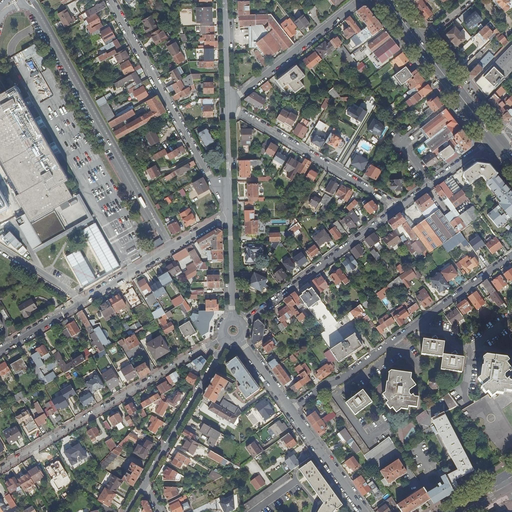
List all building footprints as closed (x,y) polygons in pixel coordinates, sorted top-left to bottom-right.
[(418,0),(414,4),(420,12),(427,6),(425,4),(428,2),(426,0),(418,0)] [(506,10),(511,5),(511,2),(510,0),(494,0),(502,8),(504,10),(506,10)] [(240,1),(238,1),(239,15),(240,15),(249,15),(249,1),(240,1)] [(83,18),(84,20),(95,14),(107,7),(104,2),(81,15),(83,18)] [(368,26),(377,19),(367,7),(365,6),(363,6),(356,11),(360,16),(359,17),(363,22),(364,21),(368,26)] [(71,17),(66,9),(58,13),(65,27),(74,22),(75,21),(73,16),(71,17)] [(469,29),(481,19),(475,11),(466,19),(467,20),(464,22),(469,29)] [(212,22),(212,13),(210,13),(200,14),(200,22),(212,22)] [(89,29),(91,33),(102,27),(100,23),(96,25),(96,24),(100,22),(95,14),(87,19),(89,25),(87,26),(89,29)] [(281,48),(284,52),(291,47),(295,44),(290,38),(280,26),(271,14),(258,14),(249,15),(240,15),(240,25),(251,25),(262,24),(269,33),(256,43),(257,44),(269,58),(281,48)] [(144,28),(146,33),(157,27),(150,15),(142,20),(146,27),(144,28)] [(295,22),(301,31),(310,24),(303,15),(295,22)] [(350,16),(345,20),(350,26),(355,32),(356,34),(361,31),(350,16)] [(381,24),(377,19),(368,26),(366,27),(361,31),(356,34),(351,39),(357,46),(362,42),(362,41),(370,36),(368,33),(370,31),(373,34),(383,26),(381,24)] [(280,26),(290,38),(296,32),(294,29),(293,28),(294,27),(288,20),(280,26)] [(492,40),(496,37),(500,33),(496,29),(494,31),(494,32),(493,33),(487,27),(490,25),(492,27),(493,25),(490,21),(479,32),(486,40),(490,37),(492,40)] [(102,27),(91,33),(93,36),(100,32),(103,37),(102,38),(106,45),(111,42),(116,39),(109,27),(107,24),(102,27)] [(257,44),(256,43),(269,33),(262,24),(251,25),(252,47),(255,47),(257,44)] [(214,32),(214,26),(201,26),(201,34),(206,34),(206,33),(214,32)] [(355,32),(350,26),(344,31),(346,34),(345,35),(347,38),(355,32)] [(465,39),(469,35),(464,29),(461,32),(456,26),(455,27),(465,39)] [(161,27),(150,33),(157,44),(167,38),(161,27)] [(456,46),(465,39),(455,27),(446,34),(456,46)] [(368,45),(374,53),(392,38),(389,34),(386,31),(368,45)] [(496,37),(504,46),(508,42),(506,39),(506,37),(504,35),(502,35),(500,33),(496,37)] [(333,39),(330,41),(335,48),(341,43),(337,37),(334,40),(333,39)] [(392,38),(374,53),(382,63),(400,48),(392,38)] [(120,46),(116,39),(111,42),(106,45),(102,47),(103,49),(106,47),(107,49),(110,47),(115,45),(117,48),(120,46)] [(165,43),(173,56),(181,51),(173,39),(165,43)] [(335,48),(330,41),(327,44),(325,42),(316,49),(318,51),(323,58),(335,48)] [(511,44),(476,82),(481,89),(487,97),(505,79),(507,81),(511,75),(511,44)] [(337,50),(344,59),(347,57),(350,55),(343,45),(337,50)] [(213,61),(214,61),(214,48),(205,49),(204,49),(205,61),(213,61)] [(115,54),(120,63),(126,59),(129,57),(127,53),(126,53),(124,49),(116,53),(115,54)] [(181,51),(173,56),(177,64),(185,59),(183,57),(186,55),(184,49),(181,51)] [(98,57),(101,62),(115,54),(116,53),(114,50),(107,54),(106,52),(98,57)] [(254,53),(265,67),(269,64),(264,58),(258,50),(254,53)] [(261,53),(267,61),(269,59),(263,51),(261,53)] [(321,59),(315,52),(306,59),(305,58),(302,60),(305,63),(309,69),(321,59)] [(403,52),(394,59),(400,67),(406,63),(407,64),(410,61),(408,59),(403,52)] [(468,74),(472,79),(494,56),(490,52),(468,74)] [(344,59),(352,69),(356,66),(358,65),(350,55),(347,57),(344,59)] [(120,65),(126,76),(129,75),(128,73),(134,70),(135,72),(136,71),(141,68),(139,65),(133,68),(129,60),(120,65)] [(356,67),(361,72),(366,68),(361,62),(356,67)] [(288,84),(295,93),(304,86),(299,80),(305,75),(296,65),(277,80),(283,88),(288,84)] [(406,66),(395,75),(402,84),(406,81),(411,77),(413,76),(418,72),(416,69),(411,73),(410,71),(408,68),(407,68),(406,66)] [(126,76),(115,83),(115,84),(115,85),(116,87),(117,87),(117,88),(123,85),(124,83),(123,83),(132,77),(135,81),(125,87),(127,90),(135,86),(141,83),(137,75),(143,71),(141,68),(136,71),(135,72),(129,75),(126,76)] [(169,72),(175,83),(182,79),(176,68),(169,72)] [(415,87),(418,91),(419,91),(428,84),(424,79),(418,72),(413,76),(415,78),(413,79),(411,77),(406,81),(412,89),(415,87)] [(193,80),(191,74),(182,79),(175,83),(172,85),(174,89),(177,93),(194,84),(194,83),(193,80)] [(144,87),(150,84),(147,79),(141,83),(135,86),(136,89),(133,91),(139,101),(148,95),(144,87)] [(273,87),(268,81),(263,85),(267,91),(273,87)] [(213,93),(213,82),(204,82),(204,83),(201,83),(201,87),(204,87),(204,93),(213,93)] [(177,93),(171,96),(174,101),(181,97),(181,98),(191,92),(191,91),(194,90),(194,95),(196,100),(198,99),(196,92),(196,90),(194,84),(177,93)] [(428,92),(432,89),(428,84),(419,91),(423,96),(425,94),(426,95),(429,93),(428,92)] [(2,92),(0,93),(0,161),(19,195),(15,197),(25,214),(15,220),(34,254),(68,235),(54,210),(64,205),(73,199),(64,182),(68,180),(15,85),(6,90),(2,92)] [(511,95),(511,94),(510,95),(509,95),(502,101),(499,104),(496,100),(501,96),(498,93),(501,89),(502,91),(504,89),(502,87),(489,100),(504,120),(506,120),(508,120),(511,116),(511,108),(510,109),(508,112),(506,110),(503,107),(508,103),(510,106),(511,104),(511,95)] [(328,93),(332,98),(341,97),(334,89),(328,93)] [(418,91),(408,99),(406,101),(410,106),(423,96),(419,91),(418,91)] [(253,93),(245,99),(260,109),(266,99),(263,97),(262,98),(253,93)] [(132,109),(108,122),(117,139),(166,112),(162,105),(157,96),(157,95),(140,105),(141,107),(148,103),(152,111),(117,130),(116,129),(114,130),(112,126),(135,114),(132,109)] [(104,97),(96,101),(99,106),(107,102),(104,97)] [(427,118),(434,112),(444,105),(440,100),(437,97),(433,100),(432,99),(427,102),(430,107),(423,113),(427,118)] [(332,98),(327,99),(321,107),(326,110),(332,98)] [(107,102),(99,106),(108,122),(132,109),(134,108),(132,106),(114,115),(107,102)] [(213,116),(212,106),(203,106),(204,117),(213,116)] [(347,114),(361,122),(367,112),(359,107),(357,111),(351,108),(347,114)] [(285,122),(291,126),(298,116),(291,112),(291,113),(283,108),(277,119),(284,124),(285,122)] [(430,138),(455,119),(451,114),(446,108),(422,128),(430,138)] [(299,123),(294,133),(302,138),(307,129),(307,128),(310,123),(303,119),(300,124),(299,123)] [(380,123),(374,119),(368,130),(374,134),(381,135),(384,128),(380,123)] [(431,150),(433,152),(447,141),(450,138),(453,136),(462,129),(458,124),(456,121),(455,119),(430,138),(428,140),(426,141),(425,142),(431,150)] [(198,132),(206,147),(215,142),(207,127),(198,132)] [(326,141),(325,142),(336,149),(338,146),(340,148),(342,147),(343,144),(343,143),(341,141),(341,140),(333,135),(336,130),(333,128),(326,141)] [(430,138),(422,128),(420,129),(424,135),(428,140),(430,138)] [(471,146),(462,153),(462,154),(473,146),(474,140),(464,128),(463,129),(467,135),(468,136),(468,137),(472,141),(471,146)] [(242,129),(242,140),(252,140),(252,133),(254,133),(254,129),(252,129),(251,129),(242,129)] [(458,156),(462,153),(471,146),(472,141),(468,137),(468,136),(467,135),(463,129),(462,129),(453,136),(457,140),(456,141),(457,143),(457,142),(458,143),(456,145),(450,138),(447,141),(450,145),(458,156)] [(145,134),(151,146),(159,141),(156,137),(157,136),(153,130),(145,134)] [(311,142),(321,148),(325,142),(326,141),(316,134),(311,142)] [(184,144),(181,139),(175,143),(178,148),(181,146),(182,146),(184,144)] [(271,142),(267,139),(264,144),(263,143),(261,148),(259,153),(263,155),(265,152),(271,142)] [(278,147),(271,142),(265,152),(273,156),(278,147)] [(445,160),(448,163),(453,159),(458,156),(450,145),(439,153),(444,160),(445,160)] [(167,154),(170,159),(176,155),(180,153),(185,151),(183,148),(182,146),(181,146),(178,148),(167,154)] [(396,155),(390,146),(386,149),(394,159),(396,155)] [(153,162),(167,154),(165,149),(150,157),(153,162)] [(420,157),(422,160),(423,160),(433,152),(431,150),(420,157)] [(287,157),(278,151),(273,159),(282,165),(287,157)] [(433,152),(423,160),(429,168),(439,161),(436,157),(433,152)] [(362,170),(368,161),(357,155),(351,164),(362,170)] [(402,168),(405,166),(400,160),(396,155),(394,159),(395,160),(398,162),(402,168)] [(293,179),(298,171),(302,164),(291,157),(284,168),(290,172),(287,176),(293,179)] [(282,165),(273,159),(271,162),(281,168),(282,165)] [(304,175),(311,162),(305,159),(302,164),(298,171),(304,175)] [(492,161),(486,160),(483,159),(474,159),(468,164),(465,166),(468,170),(477,164),(491,165),(492,161)] [(257,160),(240,160),(241,177),(250,177),(250,166),(254,166),(254,165),(257,165),(257,164),(257,160)] [(190,168),(196,165),(194,161),(185,166),(173,172),(165,177),(167,180),(177,175),(176,173),(177,172),(178,174),(179,175),(190,168)] [(362,178),(367,181),(370,176),(376,180),(382,171),(374,166),(376,164),(372,161),(362,178)] [(477,164),(468,170),(464,173),(463,177),(466,181),(465,182),(468,186),(481,177),(483,177),(487,182),(486,183),(487,184),(487,183),(488,183),(499,175),(496,171),(491,165),(477,164)] [(147,170),(152,179),(160,175),(155,165),(147,170)] [(306,176),(314,181),(318,173),(311,169),(306,176)] [(511,190),(499,175),(488,183),(485,184),(496,197),(495,198),(500,204),(487,215),(498,228),(511,218),(511,219),(511,190)] [(467,198),(451,176),(447,180),(439,186),(448,198),(455,208),(468,199),(467,198)] [(199,194),(209,188),(203,177),(192,183),(199,194)] [(396,188),(396,190),(402,189),(402,179),(395,180),(390,180),(390,182),(391,182),(391,184),(391,189),(396,188)] [(334,195),(339,186),(332,181),(326,191),(334,195)] [(410,192),(419,185),(416,182),(407,188),(410,192)] [(249,202),(254,202),(264,201),(264,198),(261,198),(260,184),(249,184),(249,202)] [(336,195),(347,201),(352,192),(342,186),(336,195)] [(448,198),(439,186),(435,189),(444,201),(448,198)] [(357,200),(362,193),(356,189),(353,195),(357,200)] [(0,212),(10,208),(0,190),(0,212)] [(488,205),(479,192),(469,200),(479,212),(488,205)] [(332,198),(325,194),(322,200),(314,196),(309,204),(317,208),(320,203),(327,207),(327,206),(332,198)] [(435,203),(428,194),(422,198),(416,202),(423,211),(435,203)] [(347,208),(350,211),(358,203),(355,200),(347,208)] [(378,209),(373,201),(365,207),(366,208),(369,212),(371,214),(378,209)] [(423,211),(416,202),(415,203),(422,213),(423,211)] [(297,215),(305,203),(297,203),(295,215),(297,215)] [(439,210),(435,203),(423,211),(422,213),(426,219),(439,210)] [(468,226),(470,224),(481,217),(475,209),(474,207),(473,206),(461,215),(468,226)] [(189,209),(186,211),(180,214),(185,223),(187,227),(197,222),(198,223),(200,222),(192,208),(189,209)] [(449,224),(439,210),(426,219),(416,226),(412,229),(426,249),(430,254),(442,245),(457,234),(449,224)] [(247,211),(247,222),(256,222),(256,211),(247,211)] [(416,226),(403,212),(401,214),(412,229),(416,226)] [(412,229),(401,214),(395,218),(388,223),(394,230),(404,223),(405,224),(403,226),(415,243),(411,245),(408,241),(403,235),(400,238),(401,241),(412,255),(416,252),(419,255),(422,253),(426,249),(412,229)] [(460,232),(468,226),(461,215),(449,224),(457,234),(460,232)] [(355,227),(357,227),(354,223),(348,216),(344,219),(351,229),(354,226),(355,227)] [(165,223),(171,234),(181,229),(176,221),(173,223),(172,220),(165,223)] [(256,222),(247,222),(248,235),(260,234),(259,221),(256,222)] [(329,232),(336,240),(342,236),(341,235),(346,232),(338,221),(333,225),(335,227),(329,232)] [(291,235),(301,228),(298,223),(296,225),(292,228),(291,226),(288,230),(291,235)] [(208,261),(222,260),(222,231),(217,229),(213,232),(196,242),(201,250),(210,245),(210,244),(209,242),(212,240),(213,241),(212,242),(212,246),(211,246),(212,251),(208,251),(208,261)] [(313,238),(319,246),(326,242),(328,243),(332,240),(324,230),(313,238)] [(395,232),(383,241),(389,250),(401,241),(400,238),(395,232)] [(465,239),(465,238),(460,232),(457,234),(442,245),(447,253),(462,242),(465,239)] [(270,234),(270,242),(274,242),(281,242),(280,233),(270,234)] [(375,236),(374,234),(370,237),(365,240),(371,248),(379,242),(378,240),(379,239),(377,235),(375,236)] [(485,245),(479,236),(469,244),(475,252),(485,245)] [(492,254),(503,246),(499,241),(496,237),(485,245),(492,254)] [(317,255),(320,259),(323,256),(314,244),(313,245),(314,246),(306,252),(311,259),(317,255)] [(198,270),(207,270),(207,263),(202,263),(190,245),(185,249),(188,254),(194,263),(195,266),(198,269),(198,270)] [(356,247),(351,251),(357,259),(365,253),(363,251),(364,250),(363,249),(362,250),(359,245),(356,247)] [(136,249),(134,246),(126,250),(128,254),(136,249)] [(247,247),(247,253),(247,256),(246,256),(246,264),(255,264),(255,258),(257,258),(260,255),(260,253),(262,253),(262,247),(247,247)] [(188,254),(185,249),(179,252),(172,257),(174,261),(182,256),(182,257),(188,254)] [(430,254),(426,249),(422,253),(422,256),(424,259),(429,255),(430,254)] [(140,256),(138,253),(130,258),(132,261),(140,256)] [(293,259),(299,267),(308,261),(301,253),(293,259)] [(287,255),(280,260),(289,274),(296,269),(287,255)] [(358,264),(352,256),(342,263),(348,271),(358,264)] [(456,264),(459,269),(462,267),(467,273),(471,270),(470,270),(475,266),(475,267),(479,264),(474,258),(470,261),(468,257),(467,256),(466,257),(462,260),(456,264)] [(175,262),(164,268),(166,271),(170,277),(174,274),(176,276),(182,273),(175,262)] [(406,272),(400,264),(397,266),(403,274),(406,272)] [(441,273),(447,282),(458,275),(451,265),(441,273)] [(195,271),(198,269),(195,266),(188,270),(183,273),(188,280),(195,275),(196,273),(195,271)] [(416,276),(418,279),(422,277),(414,266),(411,268),(416,276)] [(403,274),(399,277),(404,283),(405,285),(409,282),(416,276),(411,268),(406,272),(403,274)] [(511,268),(503,274),(509,282),(511,280),(511,268)] [(274,276),(279,283),(287,277),(282,270),(274,276)] [(348,276),(346,274),(344,275),(340,270),(330,277),(336,285),(342,281),(345,285),(349,282),(346,278),(348,276)] [(439,293),(450,286),(447,282),(441,273),(439,270),(436,271),(436,273),(437,273),(437,275),(430,280),(433,283),(432,286),(435,286),(435,287),(435,289),(437,289),(439,293)] [(166,271),(157,277),(160,282),(163,288),(173,282),(170,277),(166,271)] [(249,285),(249,286),(257,290),(261,292),(264,288),(265,289),(267,286),(265,285),(267,280),(255,274),(249,284),(250,284),(249,285)] [(498,291),(507,284),(501,275),(492,282),(498,291)] [(316,279),(315,278),(310,281),(320,293),(329,287),(322,277),(319,280),(317,278),(316,279)] [(393,281),(392,282),(390,283),(388,285),(387,285),(389,288),(390,289),(396,285),(398,287),(404,283),(399,277),(393,281)] [(149,288),(144,279),(137,284),(144,295),(151,291),(149,288)] [(487,280),(482,283),(491,294),(493,293),(494,294),(492,296),(500,306),(504,303),(487,280)] [(163,288),(160,282),(149,288),(151,291),(153,294),(156,299),(166,293),(163,288)] [(386,282),(376,290),(378,292),(387,285),(388,285),(386,282)] [(378,292),(376,293),(380,299),(384,297),(382,294),(389,288),(387,285),(378,292)] [(309,309),(321,300),(312,288),(300,297),(307,307),(309,309)] [(424,290),(421,292),(422,294),(421,295),(416,298),(424,308),(432,302),(427,295),(428,294),(424,290)] [(476,292),(468,298),(476,310),(485,304),(476,292)] [(292,294),(290,296),(296,305),(297,307),(297,306),(300,304),(298,300),(299,299),(295,293),(292,294)] [(156,299),(153,294),(144,299),(149,306),(157,301),(156,299)] [(108,302),(115,313),(125,307),(118,295),(108,302)] [(300,322),(306,318),(302,313),(300,315),(296,310),(294,309),(293,307),(296,305),(290,296),(283,301),(296,318),(300,322)] [(148,308),(142,298),(138,300),(144,310),(145,310),(148,308)] [(471,306),(467,299),(457,306),(463,315),(472,309),(470,307),(471,306)] [(32,301),(18,309),(23,318),(24,317),(26,320),(32,316),(30,313),(37,309),(32,301)] [(193,324),(201,337),(208,333),(209,324),(213,316),(213,311),(218,311),(217,306),(216,306),(215,301),(206,301),(206,311),(199,312),(199,317),(197,321),(193,324)] [(106,322),(116,316),(115,313),(108,302),(97,308),(106,322)] [(408,315),(410,317),(412,316),(411,314),(419,308),(416,304),(415,304),(414,303),(409,307),(407,304),(406,305),(407,305),(403,308),(405,309),(408,315)] [(188,305),(184,307),(182,304),(180,305),(185,314),(191,310),(188,305)] [(360,305),(350,313),(354,318),(360,313),(361,313),(364,311),(360,305)] [(278,313),(281,317),(285,322),(293,315),(287,306),(283,309),(285,312),(284,312),(282,310),(278,313)] [(391,314),(399,327),(404,323),(402,320),(405,318),(404,317),(408,315),(405,309),(404,310),(401,307),(391,314)] [(154,318),(155,320),(161,316),(165,314),(161,308),(151,314),(154,318)] [(457,309),(446,317),(452,326),(463,317),(457,309)] [(9,319),(3,310),(0,312),(6,321),(9,319)] [(145,310),(144,310),(137,314),(141,321),(144,319),(145,321),(150,318),(145,310)] [(79,312),(77,313),(86,328),(85,329),(87,331),(88,331),(94,342),(91,344),(93,347),(96,346),(101,343),(88,321),(82,311),(79,312)] [(376,328),(380,334),(383,332),(382,330),(394,322),(391,317),(390,318),(387,315),(378,321),(381,325),(379,326),(376,328)] [(287,326),(288,326),(285,322),(281,317),(279,319),(281,323),(285,327),(287,326)] [(140,326),(142,328),(155,320),(154,318),(140,326)] [(67,320),(62,322),(68,332),(71,337),(72,339),(78,335),(77,333),(79,332),(73,321),(69,323),(67,320)] [(101,344),(102,346),(107,343),(101,332),(98,328),(98,327),(96,324),(94,324),(93,320),(88,321),(101,343),(101,344)] [(256,348),(257,349),(262,346),(265,344),(262,341),(262,340),(263,339),(264,334),(266,335),(267,334),(267,332),(266,331),(264,331),(265,326),(258,320),(255,322),(253,331),(253,335),(252,342),(256,348)] [(196,334),(189,322),(178,328),(185,339),(188,336),(189,338),(196,334)] [(171,331),(174,329),(170,323),(162,328),(165,334),(167,334),(168,335),(172,333),(171,331)] [(282,331),(286,329),(285,327),(281,323),(278,325),(282,331)] [(12,334),(17,331),(12,324),(8,327),(12,334)] [(142,328),(134,333),(136,337),(144,332),(142,328)] [(330,350),(336,360),(338,363),(362,347),(364,345),(361,340),(359,342),(355,336),(355,335),(355,334),(343,341),(343,340),(340,342),(340,343),(330,350)] [(139,345),(134,336),(132,337),(124,341),(129,350),(139,345)] [(160,337),(146,346),(154,359),(163,353),(164,354),(168,352),(160,337)] [(265,344),(262,346),(268,353),(276,347),(275,346),(278,344),(273,338),(270,340),(265,344)] [(444,342),(423,340),(421,354),(442,357),(441,370),(461,372),(464,357),(443,355),(444,342)] [(99,354),(105,350),(102,346),(101,344),(96,347),(97,349),(96,349),(99,354)] [(35,351),(37,353),(40,359),(48,354),(44,346),(35,351)] [(84,358),(90,355),(86,350),(81,353),(84,358)] [(325,366),(322,368),(328,375),(334,371),(331,365),(331,364),(331,363),(336,360),(330,350),(323,354),(328,361),(324,364),(325,366)] [(37,353),(35,354),(42,367),(44,366),(40,359),(37,353)] [(75,368),(72,363),(65,366),(58,353),(56,354),(53,356),(64,374),(75,368)] [(75,367),(86,361),(84,358),(81,353),(76,356),(78,358),(72,362),(75,367)] [(37,366),(32,369),(42,387),(57,378),(54,373),(45,378),(39,369),(42,367),(35,354),(31,357),(37,366)] [(511,381),(510,381),(509,381),(508,379),(506,381),(504,378),(504,375),(508,371),(509,372),(511,371),(505,364),(508,361),(506,358),(485,355),(483,357),(483,360),(484,360),(483,367),(482,366),(480,377),(478,379),(483,386),(481,388),(485,393),(487,392),(491,397),(493,395),(495,398),(501,393),(504,394),(505,392),(511,392),(511,381)] [(196,366),(201,371),(204,366),(206,362),(201,357),(185,366),(186,368),(186,369),(191,366),(194,368),(196,366)] [(245,370),(236,357),(230,362),(230,363),(227,365),(241,385),(239,387),(241,389),(240,390),(242,393),(243,392),(247,398),(259,390),(245,370)] [(3,358),(0,359),(0,364),(1,367),(0,367),(0,374),(1,377),(10,371),(3,358)] [(22,358),(10,365),(16,374),(22,371),(24,374),(29,371),(22,358)] [(271,361),(267,363),(269,366),(272,370),(280,364),(279,364),(277,361),(276,361),(275,360),(272,362),(271,361)] [(301,366),(307,375),(311,373),(305,363),(301,366)] [(148,373),(150,372),(145,364),(134,370),(137,375),(139,379),(148,373)] [(280,364),(272,370),(283,385),(284,386),(291,381),(280,364)] [(134,370),(131,365),(120,371),(125,380),(127,382),(137,375),(134,370)] [(297,376),(300,380),(307,375),(301,366),(300,365),(296,367),(298,370),(297,371),(300,375),(297,376)] [(328,375),(322,368),(314,374),(316,375),(321,380),(328,375)] [(101,376),(110,390),(118,385),(116,381),(117,380),(112,370),(101,376)] [(120,371),(117,373),(122,382),(125,380),(120,371)] [(408,406),(414,407),(416,407),(418,398),(414,397),(413,395),(411,396),(409,393),(409,390),(415,385),(410,379),(411,374),(393,371),(390,373),(389,373),(387,382),(388,382),(385,392),(383,394),(388,401),(386,403),(388,406),(390,409),(392,407),(396,412),(400,409),(401,408),(407,409),(408,406)] [(169,376),(170,377),(173,382),(174,384),(176,382),(180,380),(176,372),(169,376)] [(188,383),(192,385),(197,377),(190,373),(186,379),(189,381),(188,383)] [(213,402),(215,403),(219,396),(218,395),(222,388),(223,388),(228,381),(216,374),(211,383),(207,390),(204,396),(213,402)] [(84,384),(87,389),(91,395),(96,392),(95,391),(99,389),(99,390),(104,387),(97,375),(92,378),(93,379),(84,384)] [(300,380),(290,387),(294,393),(298,390),(297,389),(311,380),(307,375),(300,380)] [(439,385),(439,384),(439,383),(439,382),(439,381),(438,381),(438,380),(437,379),(436,379),(435,379),(434,379),(433,379),(432,379),(431,379),(431,380),(430,380),(430,381),(429,382),(429,383),(429,384),(429,385),(429,386),(430,387),(431,388),(432,388),(433,389),(434,389),(435,389),(436,388),(437,388),(437,387),(438,387),(438,386),(439,385)] [(161,395),(171,390),(166,382),(157,387),(161,395)] [(224,392),(227,393),(232,384),(230,382),(224,392)] [(71,386),(60,392),(62,396),(65,401),(68,399),(69,399),(73,397),(73,396),(76,394),(71,386)] [(75,392),(81,403),(84,408),(94,401),(92,396),(91,395),(87,389),(84,391),(86,395),(80,398),(80,397),(83,396),(79,390),(75,392)] [(364,400),(368,405),(371,403),(363,390),(359,393),(362,396),(364,400)] [(22,392),(11,398),(13,402),(14,404),(18,402),(21,400),(25,397),(22,392)] [(175,405),(177,405),(183,395),(178,392),(173,399),(168,397),(165,403),(168,405),(173,408),(175,405)] [(493,395),(491,397),(490,398),(488,395),(483,398),(461,411),(466,418),(469,421),(470,421),(498,459),(511,450),(511,392),(505,392),(504,394),(501,393),(495,398),(493,395)] [(346,402),(351,410),(364,400),(362,396),(359,393),(356,396),(352,398),(346,402)] [(457,405),(448,393),(443,397),(449,409),(457,405)] [(151,395),(148,397),(148,399),(152,404),(154,403),(160,399),(159,397),(158,394),(153,397),(151,395)] [(330,395),(324,399),(325,400),(329,406),(330,407),(336,403),(330,395)] [(65,401),(62,396),(52,403),(56,411),(60,408),(61,410),(68,406),(65,401)] [(143,403),(141,404),(143,409),(152,404),(148,399),(148,397),(142,400),(143,403)] [(168,405),(165,403),(162,402),(162,401),(160,399),(154,403),(159,406),(155,413),(161,417),(168,405)] [(261,399),(254,405),(262,416),(271,410),(266,403),(268,401),(266,399),(263,402),(261,399)] [(44,420),(47,418),(36,400),(32,403),(33,405),(39,416),(40,416),(40,417),(35,420),(38,426),(45,422),(44,420)] [(223,400),(219,406),(238,417),(242,414),(237,408),(223,400)] [(354,415),(368,405),(364,400),(351,410),(354,415)] [(47,417),(57,412),(51,402),(48,404),(50,407),(43,411),(47,417)] [(238,417),(219,406),(215,403),(213,402),(209,409),(238,427),(238,417)] [(343,414),(336,403),(330,407),(333,411),(336,416),(338,418),(343,414)] [(136,412),(132,404),(125,408),(130,415),(131,415),(135,412),(136,412)] [(426,410),(419,415),(415,418),(418,424),(429,416),(426,410)] [(17,418),(20,423),(24,420),(25,421),(27,423),(27,424),(26,425),(24,427),(28,434),(37,429),(35,425),(36,424),(28,411),(23,414),(17,418)] [(333,411),(323,418),(326,423),(336,416),(333,411)] [(315,412),(307,418),(310,422),(312,426),(321,420),(322,419),(321,418),(320,418),(315,412)] [(458,470),(445,476),(453,492),(459,489),(455,480),(474,471),(444,412),(431,419),(458,470)] [(114,427),(122,422),(118,414),(109,419),(114,427)] [(342,424),(345,429),(346,431),(352,427),(343,414),(338,418),(338,419),(340,422),(342,424)] [(133,423),(129,416),(125,419),(130,428),(134,425),(133,423)] [(161,427),(163,423),(155,418),(148,430),(155,434),(159,426),(161,427)] [(321,420),(312,426),(317,432),(318,434),(324,430),(327,428),(324,424),(321,420)] [(106,421),(102,423),(107,431),(111,429),(106,421)] [(270,427),(277,436),(287,429),(285,425),(283,427),(281,425),(279,421),(270,427)] [(213,446),(220,433),(204,424),(200,431),(207,435),(208,435),(211,436),(207,443),(213,446)] [(346,431),(352,439),(355,443),(361,439),(352,427),(346,431)] [(16,428),(11,431),(3,435),(9,445),(22,437),(16,428)] [(94,439),(100,435),(95,428),(87,433),(91,440),(93,442),(95,441),(94,439)] [(345,429),(338,434),(343,441),(345,440),(347,442),(352,439),(346,431),(345,429)] [(185,431),(182,434),(189,438),(194,441),(194,440),(196,437),(193,436),(185,431)] [(288,433),(280,440),(282,442),(284,441),(285,443),(284,444),(286,447),(287,446),(289,449),(296,444),(288,433)] [(138,438),(130,434),(126,438),(135,443),(138,438)] [(364,456),(368,462),(393,443),(389,437),(370,452),(364,456)] [(117,447),(111,438),(105,442),(111,453),(117,447)] [(194,441),(189,438),(182,450),(192,455),(199,444),(194,441)] [(352,439),(347,442),(350,447),(351,446),(357,454),(361,451),(359,448),(355,443),(352,439)] [(359,448),(361,451),(363,454),(364,456),(370,452),(361,439),(355,443),(359,448)] [(143,448),(149,451),(153,444),(147,441),(143,448)] [(246,448),(254,458),(263,452),(263,451),(261,448),(259,449),(257,446),(254,442),(246,448)] [(144,459),(149,451),(143,448),(138,445),(133,453),(144,459)] [(71,450),(70,448),(62,453),(68,462),(72,460),(73,462),(79,459),(77,456),(81,454),(77,446),(71,450)] [(121,450),(122,448),(118,446),(117,447),(111,453),(112,453),(118,456),(122,450),(121,450)] [(221,463),(223,458),(211,451),(209,454),(208,453),(207,455),(221,463)] [(178,452),(175,458),(183,463),(187,465),(190,459),(178,452)] [(116,459),(118,456),(112,453),(110,456),(109,456),(107,459),(106,459),(104,462),(103,461),(102,464),(101,464),(99,467),(105,470),(107,467),(108,467),(109,464),(110,465),(112,462),(113,462),(115,459),(116,459)] [(285,462),(291,471),(300,465),(293,455),(285,462)] [(353,457),(345,462),(350,469),(351,468),(353,471),(360,466),(353,457)] [(183,463),(175,458),(172,464),(180,469),(183,463)] [(385,478),(381,481),(385,487),(406,472),(398,460),(395,462),(395,463),(384,470),(384,469),(380,472),(385,478)] [(334,511),(336,511),(339,507),(342,505),(311,462),(299,470),(317,495),(324,504),(319,510),(318,511),(334,511)] [(140,474),(143,470),(132,463),(129,467),(130,468),(128,471),(132,473),(131,476),(127,473),(125,476),(124,476),(122,481),(124,482),(133,487),(140,474)] [(61,483),(71,477),(64,465),(54,471),(61,483)] [(37,466),(27,472),(28,474),(33,483),(44,476),(37,466)] [(178,473),(168,467),(163,475),(163,481),(175,481),(175,478),(178,473)] [(208,478),(214,481),(223,477),(212,470),(208,478)] [(443,473),(439,475),(444,484),(437,489),(436,487),(431,491),(427,493),(430,498),(434,504),(437,502),(453,492),(445,476),(443,473)] [(20,478),(17,480),(24,492),(27,490),(28,491),(29,491),(30,490),(31,490),(31,489),(32,488),(35,486),(33,483),(28,474),(24,476),(20,478)] [(247,511),(248,511),(292,479),(288,474),(243,506),(243,511),(247,511)] [(258,474),(249,481),(257,491),(266,484),(258,474)] [(113,475),(105,488),(115,494),(118,488),(119,486),(121,487),(124,482),(122,481),(113,475)] [(361,476),(353,482),(357,488),(365,482),(361,476)] [(19,487),(14,478),(5,484),(10,493),(18,489),(17,488),(19,487)] [(365,482),(357,488),(363,496),(371,490),(365,482)] [(177,491),(177,488),(164,487),(164,493),(168,500),(179,495),(177,491)] [(102,504),(108,507),(116,495),(115,494),(105,488),(98,501),(102,504)] [(427,493),(423,488),(421,489),(397,505),(399,509),(400,510),(401,511),(408,511),(423,503),(428,500),(430,498),(427,493)] [(19,511),(16,506),(9,495),(6,497),(5,497),(12,509),(7,511),(6,509),(1,499),(0,499),(0,506),(0,507),(3,511),(19,511)] [(225,495),(216,499),(222,510),(232,505),(230,500),(228,501),(226,496),(225,495)] [(377,507),(385,501),(381,496),(373,501),(377,507)] [(181,497),(168,503),(172,511),(183,511),(190,508),(188,502),(185,503),(180,506),(179,502),(183,500),(181,497)] [(386,506),(393,500),(391,497),(385,501),(377,507),(379,509),(385,505),(386,506)] [(142,501),(141,504),(144,509),(141,511),(152,511),(150,508),(147,501),(142,501)]
